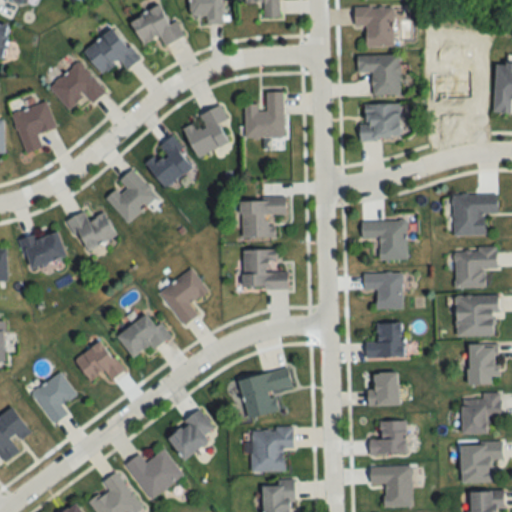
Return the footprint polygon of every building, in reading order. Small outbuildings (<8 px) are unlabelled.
[(222,0),(191,0),(191,15),(206,15),(207,23),(223,23),(222,0)] [(279,0),(244,0),(244,2),(263,2),(263,17),(279,17),(279,0)] [(141,45),(160,37),(163,44),(183,36),(177,21),(168,24),(161,7),(131,19),(141,45)] [(355,27),(366,26),(366,48),(394,47),(393,7),(355,7),(355,27)] [(0,61),(4,62),(8,24),(0,23),(0,61)] [(83,51),(101,74),(119,61),(126,69),(138,60),(114,28),(83,51)] [(400,55),(357,55),(357,73),(372,73),(372,95),(400,95),(400,55)] [(84,95),(93,103),(106,90),(77,61),(49,88),(69,109),(84,95)] [(511,113),(511,64),(495,64),(495,113),(511,113)] [(284,138),(283,92),(264,92),(264,104),(245,104),(245,138),(284,138)] [(55,127),(47,101),(12,113),(25,153),(42,147),(37,132),(55,127)] [(360,140),(401,139),(400,103),(363,104),(363,122),(360,123),(360,140)] [(184,126),(197,156),(229,143),(221,123),(227,120),(221,105),(198,115),(200,120),(184,126)] [(195,165),(172,136),(156,149),(157,150),(144,160),(166,188),(195,165)] [(157,195),(131,168),(119,180),(126,187),(119,193),(114,188),(104,198),(129,223),(157,195)] [(453,236),(486,236),(485,213),(498,213),(497,193),(453,194),(453,236)] [(241,200),(242,238),(275,237),(274,216),(286,215),(286,198),(241,200)] [(116,235),(104,212),(88,220),(83,211),(66,220),(84,253),(116,235)] [(380,239),(380,261),(407,261),(407,220),(362,220),(362,239),(380,239)] [(66,255),(56,227),(20,241),(31,269),(66,255)] [(455,288),(484,288),(484,270),(497,269),(497,248),(455,248),(455,288)] [(243,250),(243,290),(288,290),(288,272),(273,272),(274,250),(243,250)] [(208,292),(192,269),(159,291),(183,326),(198,315),(190,304),(208,292)] [(377,309),(403,309),(403,273),(363,273),(363,290),(377,290),(377,309)] [(456,337),(498,337),(498,295),(456,295),(456,337)] [(169,336),(151,311),(117,336),(135,360),(169,336)] [(367,358),(405,357),(404,323),(376,323),(376,341),(366,341),(367,358)] [(124,371),(100,340),(74,361),(90,382),(103,371),(111,381),(124,371)] [(499,378),(500,345),(469,345),(469,385),(493,385),(493,378),(499,378)] [(239,379),(248,418),(278,412),(273,391),(292,386),(288,369),(239,379)] [(400,405),(398,372),(372,373),(373,406),(400,405)] [(68,414),(61,405),(76,395),(60,373),(31,392),(53,425),(68,414)] [(462,396),(462,434),(489,434),(489,417),(501,417),(501,396),(462,396)] [(0,456),(3,462),(19,452),(13,442),(29,433),(14,408),(0,415),(0,456)] [(210,442),(204,434),(213,428),(200,410),(166,434),(184,460),(210,442)] [(370,438),(370,454),(406,454),(406,421),(379,421),(379,438),(370,438)] [(252,471),(284,470),(284,448),(294,448),(293,427),(252,428),(252,471)] [(502,444),(461,444),(461,483),(502,482),(502,444)] [(145,463),(139,454),(125,464),(150,499),(183,477),(164,449),(145,463)] [(384,507),(412,507),(412,466),(371,466),(371,484),(384,484),(384,507)] [(95,511),(135,511),(142,508),(117,472),(102,482),(107,490),(89,502),(95,511)] [(294,511),(294,481),(263,482),(263,511),(294,511)] [(470,491),(469,511),(503,511),(504,492),(470,491)]
